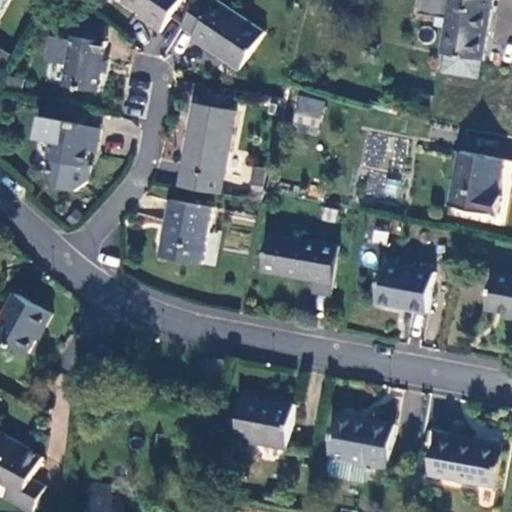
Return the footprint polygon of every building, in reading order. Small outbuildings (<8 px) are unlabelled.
[(183,0),(138,0),(170,20),(183,0)] [(269,25),(226,0),(205,0),(189,29),(247,63),(269,25)] [(497,0),(426,0),(426,7),(453,12),(448,47),(451,47),(489,54),(497,0)] [(61,31),(56,55),(75,59),(73,78),(108,85),(115,36),(84,28),(81,35),(61,31)] [(486,72),(489,54),(451,47),(447,65),(486,72)] [(13,73),(9,86),(24,89),(25,75),(13,73)] [(298,121),(323,125),(329,90),(304,86),(298,121)] [(183,176),(227,185),(242,105),(199,96),(183,176)] [(110,122),(65,113),(57,153),(63,153),(59,168),(66,178),(88,182),(98,175),(99,159),(95,158),(100,137),(107,138),(110,122)] [(511,157),(466,148),(456,198),(503,208),(511,163),(511,157)] [(263,191),(265,168),(254,167),(251,190),(263,191)] [(397,198),(400,182),(383,178),(380,195),(397,198)] [(178,196),(168,250),(211,257),(221,204),(178,196)] [(343,239),(278,226),(269,269),(334,282),(343,239)] [(397,251),(387,294),(432,305),(442,261),(397,251)] [(511,271),(498,268),(491,302),(511,306),(511,271)] [(24,285),(0,326),(37,347),(60,306),(24,285)] [(230,355),(211,355),(210,378),(229,378),(230,355)] [(250,386),(243,430),(289,438),(297,395),(250,386)] [(346,407),(334,466),(376,474),(379,457),(387,415),(346,407)] [(387,415),(379,457),(393,460),(401,418),(387,415)] [(28,435),(6,423),(0,434),(0,476),(23,489),(16,501),(36,511),(50,485),(36,477),(47,458),(22,445),(28,435)] [(445,424),(437,464),(503,476),(510,436),(445,424)] [(101,474),(94,511),(148,511),(129,507),(131,489),(118,487),(119,477),(101,474)]
